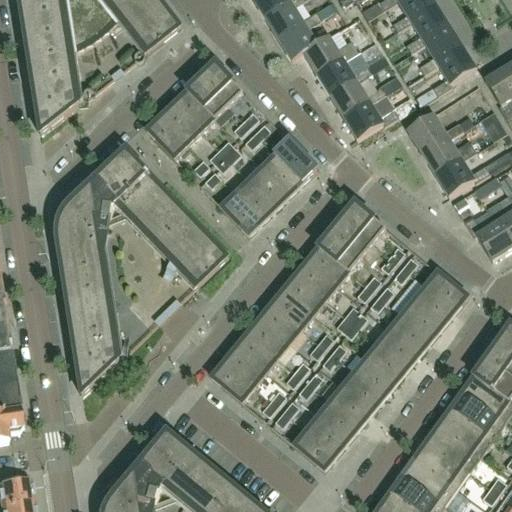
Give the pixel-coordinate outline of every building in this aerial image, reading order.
[(124,23),(105,0),(19,0),(20,3),(20,4),(22,13),(21,14),(21,15),(22,14),(24,24),(23,24),(23,25),(24,25),(25,35),(25,36),(27,45),(26,45),(26,47),(27,46),(29,56),(28,56),(28,57),(29,57),(30,67),(30,68),(32,77),(31,78),(31,79),(32,78),(34,88),(33,88),(33,89),(34,89),(35,99),(35,100),(36,100),(37,109),(36,110),(37,111),(37,110),(39,120),(38,120),(38,121),(39,121),(40,131),(40,132),(41,132),(42,141),(45,139),(45,140),(80,113),(81,112),(80,109),(77,93),(82,92),(79,74),(74,75),(73,66),(78,65),(77,59),(84,56),(92,52),(99,47),(106,42),(112,36),(118,30),(124,23)] [(148,59),(182,33),(156,0),(105,0),(124,23),(148,59)] [(291,7),(289,5),(286,0),(255,0),(252,2),(257,10),(266,24),(291,7)] [(303,26),(294,13),(314,0),(297,0),(289,5),(291,7),(266,24),(279,45),(304,29),(303,26)] [(397,5),(404,0),(390,0),(379,7),(380,8),(364,18),(368,25),(397,8),(398,7),(397,5)] [(410,26),(437,10),(430,0),(404,0),(397,5),(398,7),(397,8),(406,21),(393,29),(398,37),(411,29),(412,29),(410,26)] [(317,49),(307,34),(322,25),(322,26),(339,16),(333,7),(317,17),(303,26),(304,29),(279,45),(293,67),(304,59),(303,58),(317,49)] [(424,48),(450,31),(437,10),(410,26),(412,29),(411,29),(419,43),(406,51),(411,58),(424,51),(425,50),(424,48)] [(437,69),(463,53),(450,31),(424,48),(425,50),(424,51),(432,64),(420,72),(425,80),(438,72),(439,72),(437,69)] [(371,40),(356,49),(361,57),(376,48),(371,40)] [(355,51),(341,59),(330,42),(317,49),(303,58),(304,59),(317,81),(344,64),(346,67),(360,59),(355,51)] [(452,91),(477,75),(463,53),(437,69),(439,72),(438,72),(446,86),(433,94),(417,103),(422,112),(438,102),(453,93),(452,91)] [(373,80),(368,72),(354,81),(346,67),(344,64),(317,81),(331,102),(357,86),(359,89),(373,80)] [(398,73),(406,85),(419,78),(411,65),(398,73)] [(244,99),(217,70),(203,84),(230,112),(244,99)] [(511,79),(508,73),(486,87),(502,112),(500,113),(510,128),(511,126),(511,114),(509,109),(511,107),(511,79)] [(372,110),(386,102),(387,101),(403,91),(398,83),(381,93),(368,103),(359,89),(357,86),(331,102),(343,122),(344,124),(371,108),(372,110)] [(230,112),(203,84),(189,97),(216,125),(230,112)] [(216,125),(189,97),(176,110),(203,138),(216,125)] [(371,108),(344,124),(358,146),(384,130),(385,132),(400,123),(401,124),(418,114),(411,103),(394,113),(387,101),(386,102),(372,110),(371,108)] [(203,138),(176,110),(162,123),(189,151),(203,138)] [(251,134),(260,125),(253,118),(244,127),(251,134)] [(451,146),(465,137),(460,129),(446,138),(435,121),(409,137),(422,159),(449,143),(451,146)] [(189,151),(162,123),(148,137),(175,165),(189,151)] [(241,143),(251,134),(244,127),(235,137),(241,143)] [(502,130),(489,139),(494,148),(508,139),(502,130)] [(265,131),(256,140),(262,146),(271,137),(265,131)] [(253,155),(262,146),(256,140),(246,149),(253,155)] [(436,181),(462,164),(464,167),(478,159),(473,151),(459,159),(451,146),(449,143),(422,159),(434,179),(436,181)] [(226,163),(236,154),(229,147),(220,156),(226,163)] [(318,176),(291,148),(277,161),(304,189),(318,176)] [(233,169),(242,160),(236,154),(226,163),(233,169)] [(477,189),(491,180),(492,180),(511,166),(511,155),(486,172),(487,172),(472,181),(464,167),(462,164),(436,181),(449,203),(475,187),(477,189)] [(217,172),(226,163),(220,156),(210,165),(217,172)] [(229,262),(208,241),(127,157),(98,185),(99,185),(119,207),(147,236),(145,237),(157,249),(169,261),(170,260),(187,277),(185,279),(198,292),(229,262)] [(304,189),(277,161),(263,174),(291,202),(304,189)] [(224,178),(233,169),(226,163),(217,172),(224,178)] [(201,182),(210,173),(204,166),(194,175),(201,182)] [(408,197),(422,190),(408,166),(395,173),(408,197)] [(291,202),(263,174),(250,187),(277,215),(291,202)] [(213,194),(222,185),(216,178),(206,187),(213,194)] [(511,185),(510,181),(501,187),(510,201),(509,202),(511,206),(511,185)] [(496,183),(476,196),(481,204),(501,191),(496,183)] [(120,366),(108,290),(104,260),(107,260),(114,225),(112,225),(114,212),(119,207),(99,185),(93,191),(93,190),(91,192),(85,198),(84,198),(83,199),(84,199),(78,205),(77,205),(76,205),(77,206),(71,212),(70,212),(69,212),(70,213),(65,220),(64,219),(63,220),(64,221),(61,229),(60,228),(60,229),(60,230),(58,238),(58,239),(59,248),(58,248),(58,249),(59,249),(60,258),(60,259),(61,259),(62,268),(61,268),(62,269),(64,279),(63,279),(63,280),(64,280),(65,290),(65,291),(66,291),(67,300),(66,300),(67,302),(67,301),(69,311),(68,311),(68,312),(69,312),(71,322),(70,322),(70,323),(71,323),(72,332),(71,332),(72,333),(74,343),(73,343),(73,344),(74,344),(76,354),(75,354),(75,355),(76,355),(77,364),(77,365),(79,375),(78,375),(78,376),(79,376),(81,386),(80,386),(80,387),(81,387),(82,396),(82,397),(83,397),(83,402),(89,396),(90,396),(91,395),(120,366)] [(277,215),(250,187),(236,200),(264,228),(277,215)] [(264,228),(236,200),(222,213),(249,242),(264,228)] [(487,215),(488,215),(497,229),(499,228),(511,248),(511,206),(509,202),(487,215)] [(464,203),(454,210),(458,216),(468,209),(464,203)] [(387,235),(356,210),(344,225),(374,250),(387,235)] [(497,229),(488,215),(466,229),(475,243),(477,242),(493,268),(511,255),(511,248),(499,228),(497,229)] [(374,250),(344,225),(332,239),(362,264),(374,250)] [(362,264),(332,239),(320,253),(350,278),(362,264)] [(350,278),(320,253),(308,268),(339,293),(350,278)] [(398,253),(390,263),(397,269),(406,259),(398,253)] [(389,279),(397,269),(390,263),(382,273),(389,279)] [(411,264),(403,274),(410,280),(419,270),(411,264)] [(339,293),(308,268),(296,282),(327,307),(339,293)] [(402,290),(410,280),(403,274),(395,284),(402,290)] [(469,303),(439,278),(427,293),(457,318),(469,303)] [(327,307),(296,282),(284,297),(315,322),(327,307)] [(375,282),(366,292),(374,298),(382,288),(375,282)] [(457,318),(427,293),(426,294),(419,288),(408,302),(445,332),(457,318)] [(365,308),(374,298),(366,292),(358,302),(365,308)] [(388,293),(379,303),(387,309),(395,299),(388,293)] [(315,322),(284,297),(272,311),(303,336),(315,322)] [(445,332),(408,302),(396,316),(403,322),(433,347),(445,332)] [(378,319),(387,309),(379,303),(371,313),(378,319)] [(303,336),(272,311),(261,326),(291,351),(303,336)] [(353,329),(361,319),(354,313),(345,323),(353,329)] [(360,335),(368,325),(361,319),(353,329),(360,335)] [(403,322),(391,336),(421,361),(433,347),(403,322)] [(344,339),(353,329),(345,323),(337,333),(344,339)] [(291,351),(261,326),(249,340),(279,365),(291,351)] [(352,345),(360,335),(353,329),(344,339),(352,345)] [(0,360),(11,359),(6,331),(0,332),(0,360)] [(511,331),(499,348),(511,357),(511,331)] [(421,361),(391,336),(379,350),(409,375),(421,361)] [(327,339),(319,349),(326,355),(334,345),(327,339)] [(279,365),(249,340),(237,354),(267,379),(279,365)] [(511,357),(499,348),(487,365),(511,382),(511,357)] [(318,365),(326,355),(319,349),(310,359),(318,365)] [(340,350),(332,360),(339,366),(347,356),(340,350)] [(409,375),(379,350),(367,365),(397,390),(409,375)] [(225,369),(255,394),(267,379),(237,354),(225,369)] [(0,389),(16,387),(11,359),(0,360),(0,389)] [(331,376),(339,366),(332,360),(323,370),(331,376)] [(397,390),(367,365),(355,379),(385,404),(397,390)] [(511,382),(487,365),(475,382),(511,408),(511,382)] [(303,368),(295,378),(302,384),(311,374),(303,368)] [(255,394),(225,369),(213,384),(243,409),(255,394)] [(294,394),(302,384),(295,378),(287,388),(294,394)] [(316,379),(308,389),(315,395),(324,385),(316,379)] [(385,404),(355,379),(343,394),(373,419),(385,404)] [(511,421),(511,408),(475,382),(463,398),(507,429),(511,421)] [(0,418),(20,415),(16,387),(0,389),(0,418)] [(307,405),(315,395),(308,389),(300,399),(307,405)] [(373,419),(343,394),(331,408),(362,433),(373,419)] [(280,397),(271,407),(279,413),(287,403),(280,397)] [(507,429),(463,398),(451,415),(495,446),(507,429)] [(270,423),(279,413),(271,407),(263,417),(270,423)] [(293,407),(284,417),(292,423),(300,413),(293,407)] [(362,433),(331,408),(319,423),(350,448),(362,433)] [(19,441),(23,435),(20,415),(0,418),(0,449),(8,448),(8,443),(19,441)] [(495,446),(451,415),(439,432),(483,463),(495,446)] [(283,434),(292,423),(284,417),(276,428),(283,434)] [(350,448),(319,423),(307,437),(338,462),(350,448)] [(459,496),(483,463),(439,432),(416,465),(459,496)] [(338,462),(307,437),(295,452),(325,477),(338,462)] [(257,511),(236,494),(168,438),(142,469),(143,470),(141,472),(164,490),(177,501),(178,499),(194,511),(257,511)] [(447,511),(459,496),(416,465),(404,482),(445,511),(447,511)] [(158,511),(157,510),(160,499),(161,494),(164,490),(141,472),(138,476),(138,474),(135,477),(136,477),(130,485),(129,484),(129,485),(129,486),(123,493),(123,492),(122,493),(122,494),(116,501),(116,500),(115,501),(116,502),(110,509),(109,509),(109,510),(110,510),(108,511),(158,511)] [(445,511),(404,482),(392,498),(410,511),(445,511)] [(498,483),(491,494),(500,500),(507,490),(498,483)] [(5,511),(34,507),(31,485),(0,489),(0,511),(5,511)] [(492,511),(500,500),(491,494),(483,505),(492,511)] [(410,511),(392,498),(381,511),(410,511)]
